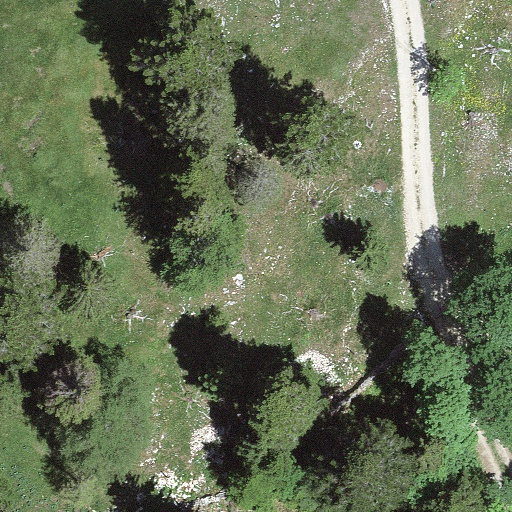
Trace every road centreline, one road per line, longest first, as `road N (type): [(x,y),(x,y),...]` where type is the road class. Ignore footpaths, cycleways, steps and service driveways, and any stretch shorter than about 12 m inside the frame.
road 1 (track): [(446,318),(427,252),(406,0)]
road 2 (track): [(511,484),(446,318)]
